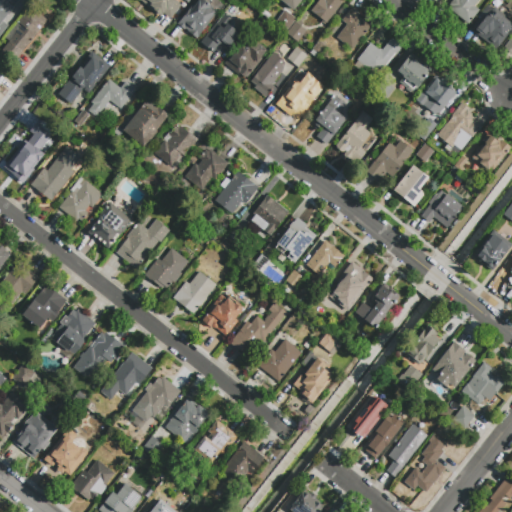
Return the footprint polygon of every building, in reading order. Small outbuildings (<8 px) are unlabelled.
[(0,36),(0,0),(19,0),(2,22),(8,26),(0,36)] [(138,0),(173,0),(181,6),(170,20),(163,14),(160,17),(138,0)] [(196,40),(177,24),(196,0),(202,0),(210,6),(209,8),(216,14),(196,40)] [(287,5),(280,0),(303,0),(293,13),(286,7),(287,5)] [(338,0),(342,3),(325,25),(320,21),(321,20),(310,11),(318,0),(338,0)] [(478,0),(474,6),(479,11),(467,26),(449,12),(452,8),(449,6),(453,0),(478,0)] [(511,29),(497,48),(483,38),(482,39),(471,30),(492,5),(511,20),(511,29)] [(17,63),(2,51),(8,43),(4,39),(29,6),(48,21),(17,63)] [(352,50),(336,38),(346,25),(341,22),(351,8),(359,14),(357,16),(370,26),(352,50)] [(285,11),(295,19),(285,32),(275,23),(285,11)] [(219,55),(214,51),(212,53),(199,44),(215,22),(217,23),(224,14),(231,19),(228,24),(234,29),(233,30),(239,35),(231,45),(229,44),(222,53),(222,52),(219,55)] [(255,24),(247,36),(238,28),(246,17),(255,24)] [(298,43),(286,34),(295,22),(307,31),(298,43)] [(511,34),(502,48),(511,55),(511,53),(511,34)] [(244,82),(224,64),(248,36),(259,45),(260,44),(267,50),(254,66),(256,68),(244,82)] [(370,43),(378,50),(379,49),(382,50),(391,39),(401,47),(373,82),(353,66),(357,61),(356,60),(370,43)] [(327,48),(317,60),(309,53),(320,41),(327,48)] [(309,57),(298,70),(286,60),(296,47),(309,57)] [(68,107),(54,96),(63,85),(65,86),(79,67),(83,69),(86,65),(83,62),(91,52),(95,54),(92,57),(98,62),(99,61),(109,68),(87,95),(81,91),(68,107)] [(274,52),(283,60),(282,61),(284,63),(283,71),(272,85),(275,87),(266,98),(254,88),(256,86),(250,82),(274,52)] [(414,96),(404,88),(402,87),(404,84),(403,83),(404,81),(398,76),(400,73),(397,71),(409,55),(431,72),(414,96)] [(320,88),(313,97),(308,93),(305,98),(311,102),(298,119),(285,108),(292,99),(282,91),(298,71),(320,88)] [(420,114),(411,108),(417,100),(416,100),(434,76),(453,91),(451,94),(453,96),(443,109),(439,106),(434,113),(425,107),(420,114)] [(95,118),(87,112),(93,104),(91,102),(109,79),(120,88),(125,81),(136,89),(119,110),(108,102),(95,118)] [(326,145),(316,137),(323,128),(319,124),(317,127),(311,123),(320,112),(321,112),(332,98),(327,94),(333,87),(340,92),(336,97),(345,105),(340,111),(348,117),(326,145)] [(356,91),(367,100),(356,112),(345,103),(356,91)] [(147,100),(168,115),(156,130),(158,132),(144,149),(124,134),(127,131),(120,126),(126,119),(130,122),(147,100)] [(451,147),(436,136),(462,103),(469,109),(467,111),(472,115),(471,116),(474,119),(472,121),(479,126),(476,130),(477,132),(472,138),(471,138),(460,151),(453,145),(451,147)] [(79,127),(73,122),(82,111),(88,116),(79,127)] [(335,146),(336,145),(362,112),(372,120),(365,129),(370,134),(359,147),(366,153),(357,166),(350,160),(347,160),(344,157),(343,154),(345,152),(344,151),(343,153),(342,153),(336,148),(335,146)] [(426,142),(414,134),(427,117),(439,126),(426,142)] [(24,176),(14,169),(13,171),(1,162),(15,143),(19,146),(30,133),(32,134),(42,120),(56,131),(45,146),(47,147),(39,157),(40,158),(36,164),(34,163),(24,176)] [(181,154),(172,167),(170,165),(154,153),(164,140),(163,140),(168,133),(169,133),(170,133),(175,126),(178,129),(180,126),(198,140),(185,157),(181,154)] [(469,156),(478,146),(479,147),(481,145),(483,147),(485,145),(481,142),(487,134),(500,144),(502,141),(510,147),(505,153),(507,154),(493,171),(490,168),(487,171),(469,156)] [(399,142),(412,152),(390,179),(384,174),(378,182),(366,172),(389,143),(395,147),(399,142)] [(425,164),(415,157),(424,145),(434,151),(425,164)] [(43,169),(47,171),(66,147),(81,158),(71,170),(74,172),(63,186),(65,188),(60,194),(56,191),(53,194),(52,193),(47,199),(30,185),(43,169)] [(202,192),(184,178),(193,165),(188,161),(195,152),(200,156),(205,150),(208,152),(210,150),(228,163),(215,181),(212,178),(202,192)] [(462,156),(467,161),(459,171),(453,166),(462,156)] [(414,208),(393,191),(412,166),(428,178),(419,190),(425,194),(414,208)] [(231,216),(214,202),(224,189),(219,186),(226,178),(230,181),(237,172),(257,188),(244,204),(242,202),(231,216)] [(80,178),(85,182),(86,181),(102,194),(91,208),(94,211),(89,217),(87,215),(81,223),(79,222),(78,224),(58,208),(71,192),(70,191),(80,178)] [(166,188),(162,193),(157,190),(161,184),(166,188)] [(447,228),(433,218),(429,224),(420,217),(429,206),(427,205),(435,194),(436,195),(437,193),(438,194),(441,190),(443,192),(463,207),(447,228)] [(143,192),(153,201),(145,210),(135,202),(143,192)] [(288,212),(269,236),(250,221),(254,216),(252,215),(267,196),(288,212)] [(109,249),(87,232),(109,204),(113,207),(114,205),(132,218),(126,226),(127,227),(122,234),(121,233),(109,249)] [(511,222),(503,216),(511,204),(511,222)] [(316,237),(293,263),(273,246),(297,218),(307,226),(305,228),(316,237)] [(158,242),(136,270),(115,254),(127,239),(126,238),(138,223),(147,230),(155,220),(169,231),(160,243),(158,242)] [(236,223),(246,231),(237,242),(227,234),(236,223)] [(511,245),(491,272),(473,257),(493,231),(511,245)] [(312,271),(306,266),(325,241),(344,256),(344,257),(345,258),(335,271),(329,266),(319,279),(311,272),(312,271)] [(0,246),(8,252),(6,254),(9,256),(0,268),(0,246)] [(171,248),(188,262),(180,272),(182,274),(175,282),(173,280),(170,283),(171,284),(168,289),(165,286),(162,289),(145,275),(146,274),(158,258),(161,261),(171,248)] [(259,262),(267,251),(277,259),(269,270),(259,262)] [(12,304),(0,294),(0,284),(18,262),(38,278),(25,295),(21,292),(12,304)] [(372,278),(360,294),(361,294),(347,312),(326,295),(351,262),(372,278)] [(294,271),(302,278),(294,287),(286,280),(294,271)] [(199,272),(216,285),(192,315),(172,298),(185,281),(189,284),(199,272)] [(46,285),(67,301),(57,314),(59,316),(53,324),(47,319),(38,330),(29,322),(30,321),(22,315),(46,285)] [(354,313),(363,303),(371,310),(376,304),(373,302),(376,300),(373,297),(382,286),(391,294),(393,292),(401,299),(394,308),(391,306),(380,320),(380,321),(373,329),(354,313)] [(227,296),(243,308),(234,319),(237,321),(226,336),(216,329),(215,330),(212,327),(211,328),(201,321),(206,314),(207,314),(212,308),(211,307),(221,295),(225,298),(227,296)] [(324,313),(315,306),(322,296),(332,303),(324,313)] [(229,343),(247,321),(250,324),(257,316),(263,321),(267,316),(268,317),(271,313),(268,310),(274,303),(287,313),(263,342),(261,341),(257,346),(259,347),(252,356),(250,354),(247,357),(229,343)] [(72,310),(75,312),(78,310),(95,323),(83,339),(85,341),(71,360),(59,351),(62,347),(57,343),(58,342),(52,337),(61,324),(60,323),(65,316),(67,318),(72,310)] [(427,326),(437,334),(435,337),(439,340),(418,367),(407,359),(407,358),(403,355),(417,337),(418,337),(427,326)] [(98,376),(79,361),(101,333),(103,335),(105,333),(123,347),(109,365),(108,363),(98,376)] [(330,348),(336,341),(328,334),(322,341),(330,348)] [(258,367),(271,350),(274,352),(285,339),(302,353),(278,383),(258,367)] [(453,342),(465,351),(464,353),(465,354),(466,353),(475,361),(451,391),(446,387),(445,388),(435,380),(439,376),(431,370),(453,342)] [(111,400),(102,393),(110,382),(108,381),(131,352),(152,369),(138,386),(135,384),(130,390),(129,390),(125,395),(118,390),(111,400)] [(310,353),(317,358),(317,359),(326,366),(323,369),(331,375),(330,376),(333,378),(312,404),(303,397),(302,398),(298,394),(300,392),(291,385),(300,374),(302,376),(308,369),(302,364),(310,353)] [(478,406),(460,393),(483,363),(491,369),(487,373),(496,380),(497,379),(505,384),(493,400),(490,398),(488,402),(484,398),(478,406)] [(23,389),(11,379),(23,364),(35,374),(23,389)] [(408,391),(396,381),(401,374),(402,375),(411,365),(422,374),(408,391)] [(175,388),(181,394),(168,410),(165,408),(155,420),(150,417),(146,422),(131,410),(145,393),(143,391),(149,383),(152,385),(158,378),(161,380),(163,378),(175,387),(175,388)] [(0,433),(0,405),(1,406),(11,393),(28,406),(17,420),(14,418),(11,423),(13,425),(6,434),(2,431),(0,433)] [(356,443),(342,432),(371,396),(384,407),(356,443)] [(197,439),(189,449),(164,429),(186,401),(196,408),(198,405),(209,414),(198,428),(201,431),(195,438),(197,439)] [(463,432),(450,422),(462,406),(475,417),(463,432)] [(33,459),(13,443),(26,427),(23,425),(34,411),(57,429),(47,441),(50,443),(43,452),(41,450),(33,459)] [(376,460),(362,449),(371,438),(374,440),(378,434),(375,432),(384,419),(388,422),(394,415),(404,423),(398,430),(388,442),(389,443),(376,460)] [(239,439),(226,456),(222,453),(212,466),(193,452),(216,422),(239,439)] [(394,478),(385,471),(393,461),(387,457),(412,425),(427,437),(394,478)] [(61,470),(55,465),(53,467),(44,460),(69,429),(77,436),(72,442),(80,449),(82,447),(89,452),(75,470),(71,466),(68,470),(63,467),(61,470)] [(413,491),(403,483),(415,468),(422,473),(427,466),(421,462),(424,458),(420,455),(429,443),(428,442),(434,434),(446,444),(441,451),(443,453),(436,462),(445,469),(425,493),(417,486),(413,491)] [(153,458),(142,449),(151,436),(163,445),(153,458)] [(120,440),(127,446),(124,450),(117,444),(120,440)] [(244,442),(265,459),(251,476),(244,470),(234,482),(220,472),(244,442)] [(88,501),(70,487),(83,470),(87,473),(97,460),(114,473),(105,485),(107,487),(100,495),(98,493),(92,501),(89,499),(88,501)] [(162,469),(166,464),(174,470),(169,475),(162,469)] [(166,477),(162,482),(155,476),(159,471),(166,477)] [(506,477),(511,482),(511,494),(498,511),(478,511),(484,504),(487,506),(491,501),(489,499),(506,477)] [(99,511),(98,511),(112,492),(116,495),(124,484),(140,497),(132,508),(134,510),(132,511),(99,511)] [(290,511),(288,510),(305,488),(315,496),(310,501),(315,505),(316,503),(322,508),(320,510),(322,511),(290,511)] [(145,511),(174,511),(156,498),(145,511)]
